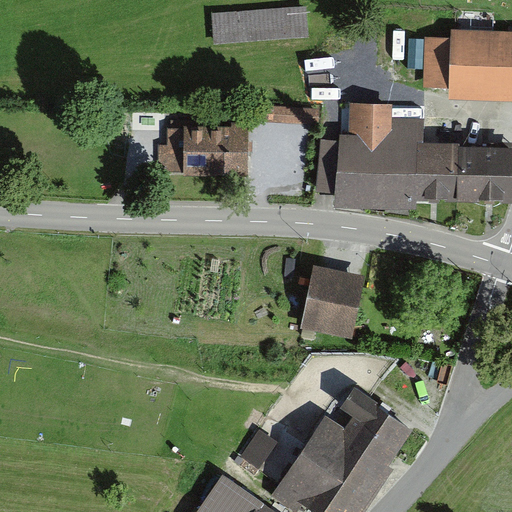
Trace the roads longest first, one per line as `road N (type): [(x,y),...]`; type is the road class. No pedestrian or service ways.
road 1 (tertiary): [(0,214),(377,230),(506,262)]
road 2 (unclassified): [(454,432),(506,262)]
